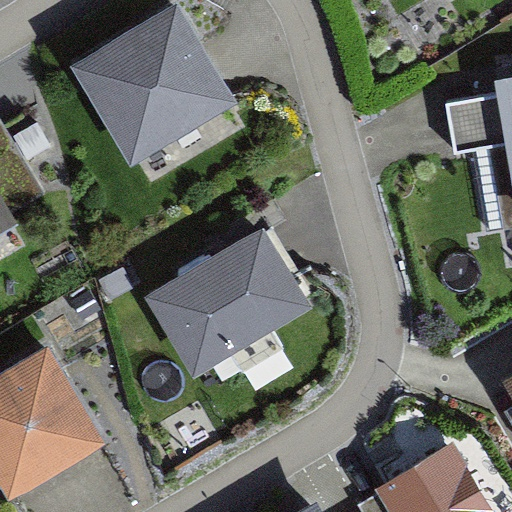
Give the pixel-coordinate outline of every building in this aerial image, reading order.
[(171,0),(72,59),(126,149),(225,90),(171,0)] [(511,200),(511,26),(486,30),(507,201),(511,200)] [(298,292),(252,219),(141,287),(187,361),(298,292)] [(37,344),(0,365),(0,479),(86,431),(37,344)] [(490,511),(444,436),(372,480),(391,511),(490,511)] [(322,511),(313,495),(280,511),(322,511)]
